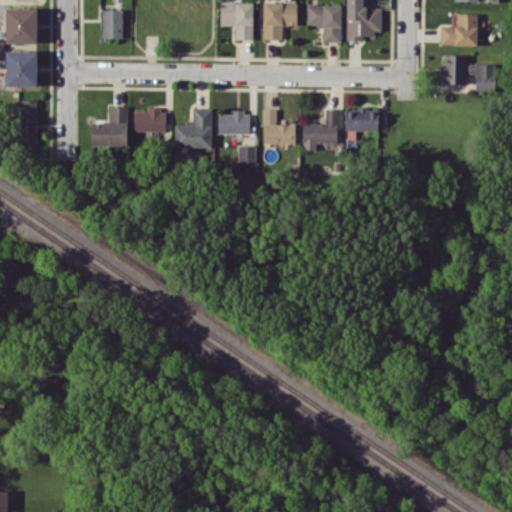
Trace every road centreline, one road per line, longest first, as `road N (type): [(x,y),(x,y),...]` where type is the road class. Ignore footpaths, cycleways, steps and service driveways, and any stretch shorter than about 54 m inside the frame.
road 1 (residential): [(66,70),(405,76)]
road 2 (residential): [(66,157),(65,0)]
